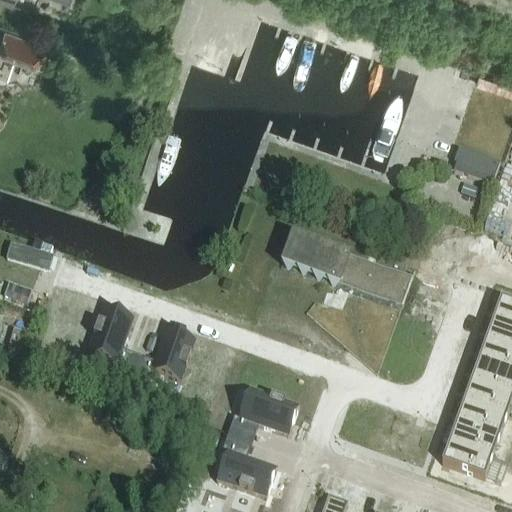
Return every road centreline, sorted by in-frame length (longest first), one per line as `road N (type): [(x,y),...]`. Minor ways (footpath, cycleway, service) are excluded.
road 1 (residential): [(332,407),(297,352),(74,277)]
road 2 (residential): [(332,407),(414,393),(461,260),(511,278)]
